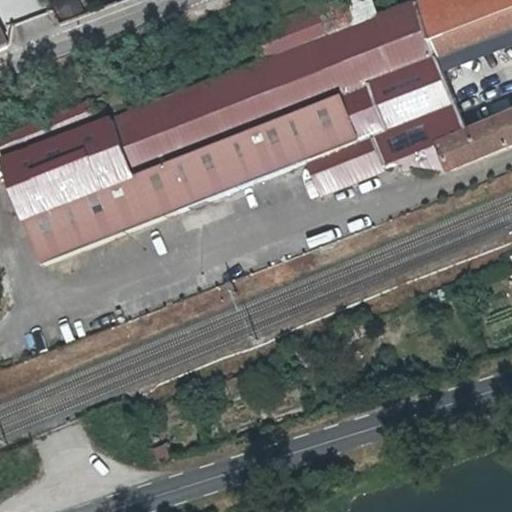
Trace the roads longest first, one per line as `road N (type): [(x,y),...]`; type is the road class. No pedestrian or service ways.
road 1 (residential): [(511,162),(0,358)]
road 2 (unclassified): [(113,511),(511,385)]
road 3 (residential): [(0,70),(187,0)]
